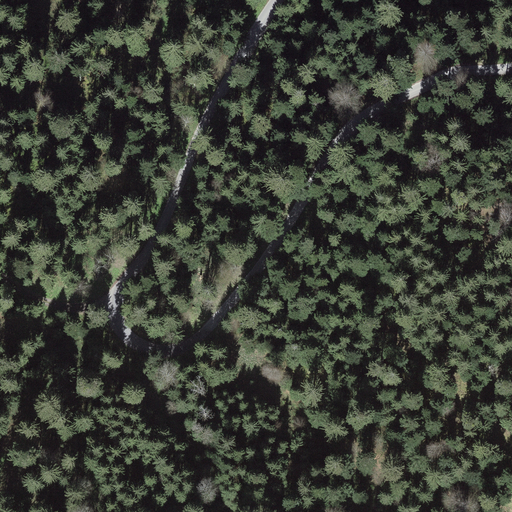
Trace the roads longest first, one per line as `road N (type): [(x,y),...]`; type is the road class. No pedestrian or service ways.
road 1 (unclassified): [(276,0),(114,298),(117,324),(152,349),(179,348),(209,327),(355,122),(442,77),(511,67)]
road 2 (track): [(511,511),(496,412),(511,351)]
road 3 (track): [(0,276),(56,306),(113,305)]
